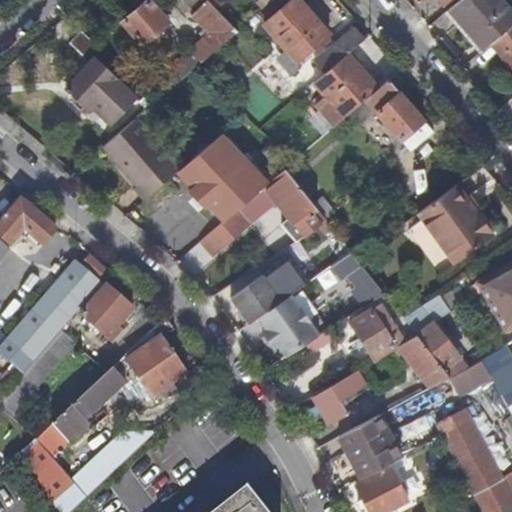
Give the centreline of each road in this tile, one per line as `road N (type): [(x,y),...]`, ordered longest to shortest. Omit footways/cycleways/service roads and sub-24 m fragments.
road 1 (residential): [(0,139),(198,312),(325,511)]
road 2 (residential): [(511,164),(370,0)]
